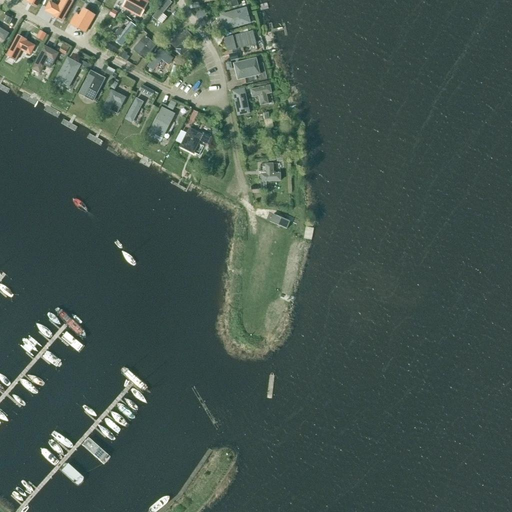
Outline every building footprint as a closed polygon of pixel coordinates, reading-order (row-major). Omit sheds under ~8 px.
[(61,21),(72,2),(68,0),(62,0),(58,8),(50,3),(45,11),(54,16),(53,17),(61,21)] [(134,0),(126,0),(123,7),(140,17),(148,3),(142,0),(138,0),(137,1),(134,0)] [(157,21),(161,24),(166,18),(162,14),(171,4),(166,0),(152,17),(157,21)] [(224,25),(225,30),(249,23),(245,9),(224,15),(227,24),(224,25)] [(83,10),(79,17),(76,15),(70,25),(84,33),(94,16),(83,10)] [(109,16),(114,18),(117,12),(113,10),(109,16)] [(177,22),(181,17),(177,13),(172,18),(177,22)] [(8,25),(11,20),(6,17),(3,22),(8,25)] [(133,21),(126,30),(122,27),(117,34),(121,37),(118,41),(125,46),(140,27),(133,21)] [(0,38),(4,41),(8,34),(0,28),(0,38)] [(232,50),(255,44),(254,38),(250,39),(248,33),(225,39),(226,46),(229,45),(231,47),(232,50)] [(17,36),(6,56),(14,60),(20,49),(28,54),(32,47),(24,42),(24,40),(17,36)] [(133,51),(144,60),(157,46),(144,36),(133,51)] [(176,38),(170,44),(180,56),(196,43),(191,36),(181,44),(176,38)] [(69,47),(63,44),(59,52),(65,55),(69,47)] [(44,47),(32,69),(39,73),(43,66),(45,65),(50,68),(57,54),(44,47)] [(113,48),(110,52),(118,57),(121,53),(113,48)] [(147,67),(153,71),(161,60),(168,66),(173,59),(160,49),(147,67)] [(124,61),(128,55),(122,51),(121,53),(118,57),(124,61)] [(230,62),(238,60),(236,53),(228,55),(230,62)] [(67,59),(55,82),(65,88),(69,81),(71,82),(80,66),(67,59)] [(233,64),(237,81),(260,76),(256,59),(233,64)] [(89,66),(90,65),(82,61),(80,64),(82,65),(80,70),(87,73),(90,67),(89,66)] [(93,103),(105,79),(90,72),(78,95),(93,103)] [(141,85),(139,90),(144,93),(147,88),(141,85)] [(252,98),(258,97),(260,106),(268,104),(266,95),(272,94),(270,86),(250,90),(252,98)] [(249,114),(244,89),(232,92),(237,117),(249,114)] [(102,107),(110,111),(113,105),(120,108),(126,98),(111,90),(102,107)] [(125,120),(132,124),(143,102),(136,98),(125,120)] [(173,111),(176,104),(171,101),(167,108),(173,111)] [(149,132),(162,139),(175,114),(162,108),(149,132)] [(202,136),(189,129),(180,147),(193,154),(200,141),(207,145),(211,138),(203,134),(202,136)] [(273,174),(273,164),(265,164),(265,172),(260,172),(261,182),(281,182),(280,173),(273,174)] [(289,222),(272,214),(269,222),(286,229),(289,222)] [(86,345),(65,329),(58,338),(79,355),(86,345)] [(80,485),(61,469),(54,477),(72,493),(80,485)]
